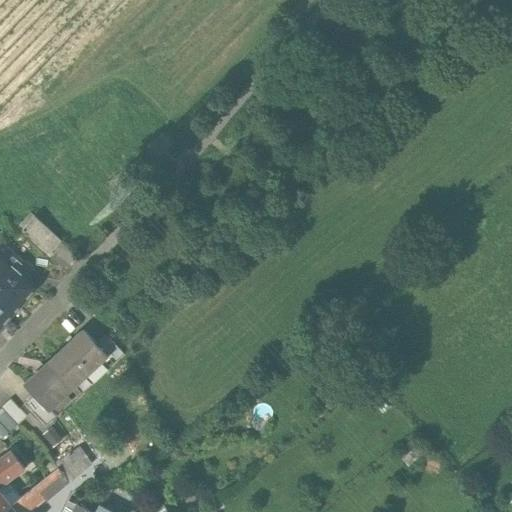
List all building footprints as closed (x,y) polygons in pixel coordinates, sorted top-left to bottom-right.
[(62,240),(35,215),(23,229),(49,253),(62,240)] [(0,326),(0,327),(20,305),(16,301),(33,283),(0,251),(0,326)] [(86,331),(50,363),(64,378),(68,375),(76,384),(107,355),(100,347),(86,331)] [(100,347),(107,355),(116,364),(127,354),(111,337),(100,347)] [(48,409),(76,384),(68,375),(64,378),(50,363),(26,385),(35,395),(48,409)] [(57,418),(48,409),(35,395),(24,405),(45,428),(52,422),(57,418)] [(27,418),(11,400),(0,409),(0,441),(27,418)] [(52,422),(45,428),(35,437),(48,454),(65,440),(52,422)] [(0,463),(0,476),(5,483),(44,456),(32,439),(0,463)] [(44,511),(27,495),(18,504),(23,509),(22,511),(44,511)] [(0,511),(5,511),(9,509),(0,496),(0,511)]
